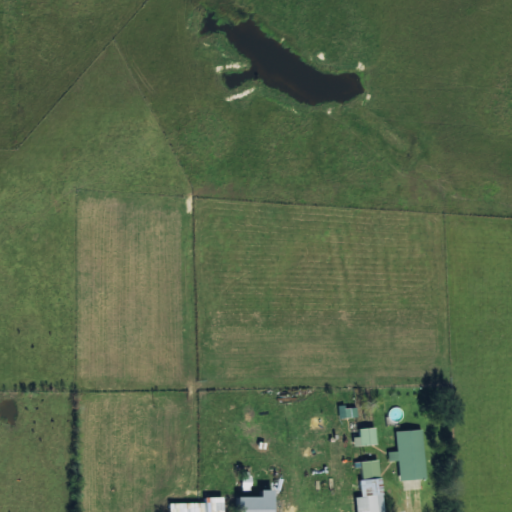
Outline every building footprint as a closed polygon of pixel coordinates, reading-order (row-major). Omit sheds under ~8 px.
[(311,429),(324,427),(323,416),(310,418),(311,429)] [(353,446),(375,443),(373,426),(356,428),(357,436),(352,437),(353,446)] [(398,480),(424,478),(421,429),(394,430),(395,451),(387,451),(387,461),(397,460),(398,480)] [(382,511),(378,459),(357,461),(359,479),(357,479),(359,496),(354,496),(355,511),(382,511)] [(273,511),(273,489),(259,489),(259,496),(235,496),(235,511),(273,511)] [(222,511),(222,496),(203,496),(203,501),(167,502),(167,511),(222,511)]
